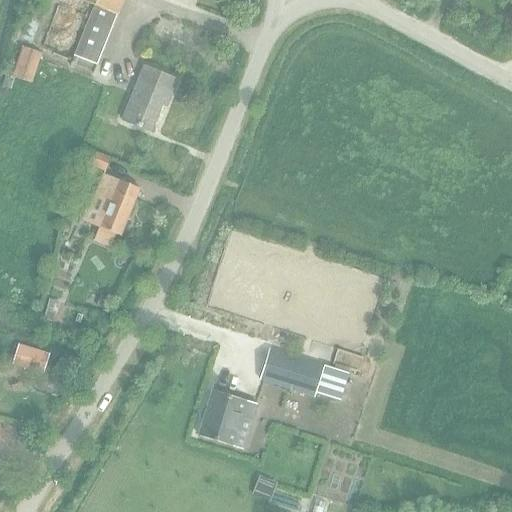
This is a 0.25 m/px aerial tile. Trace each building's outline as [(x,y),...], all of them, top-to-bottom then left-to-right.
[(114,0),(30,0),(16,56),(94,77),(114,0)] [(177,80),(143,67),(122,120),(151,131),(162,104),(166,106),(177,80)] [(74,164),(100,175),(106,163),(79,152),(74,164)] [(68,221),(94,231),(89,245),(105,251),(111,238),(116,240),(135,193),(99,179),(91,199),(105,205),(99,221),(73,211),(68,221)] [(49,354),(18,344),(12,364),(43,374),(49,354)] [(260,380),(290,389),(291,385),(339,400),(346,380),(298,365),(300,359),(269,349),(260,380)] [(213,390),(199,436),(230,446),(231,445),(243,448),(256,404),(213,390)]
